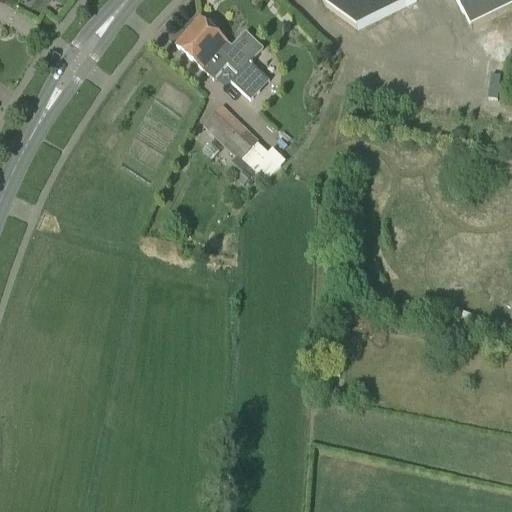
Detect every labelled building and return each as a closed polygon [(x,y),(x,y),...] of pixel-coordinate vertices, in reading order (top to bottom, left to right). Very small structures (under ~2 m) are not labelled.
[(438,0),(459,32),(485,15),(475,0),(438,0)] [(231,49),(200,22),(176,50),(211,80),(213,82),(227,67),(238,78),(231,85),(250,104),(269,84),(250,66),(263,52),(245,35),(231,49)] [(401,69),(377,30),(363,39),(355,26),(333,41),(341,54),(351,48),(375,86),(401,69)] [(238,164),(255,145),(257,143),(222,109),(202,130),(238,164)] [(255,145),(238,164),(241,167),(231,177),(243,189),(254,177),(264,186),(280,169),(255,145)]
